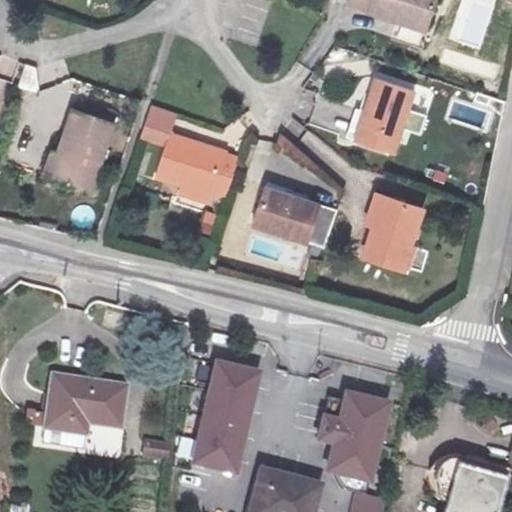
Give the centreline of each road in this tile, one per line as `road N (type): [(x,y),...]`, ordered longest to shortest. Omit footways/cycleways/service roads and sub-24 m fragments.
road 1 (tertiary): [(308,315),(0,245)]
road 2 (residential): [(469,364),(511,149)]
road 3 (residential): [(312,511),(315,487),(274,450),(308,315)]
road 4 (residential): [(188,8),(122,39),(24,50),(0,37)]
road 5 (tertiary): [(469,364),(308,315)]
road 6 (residential): [(188,8),(274,110)]
